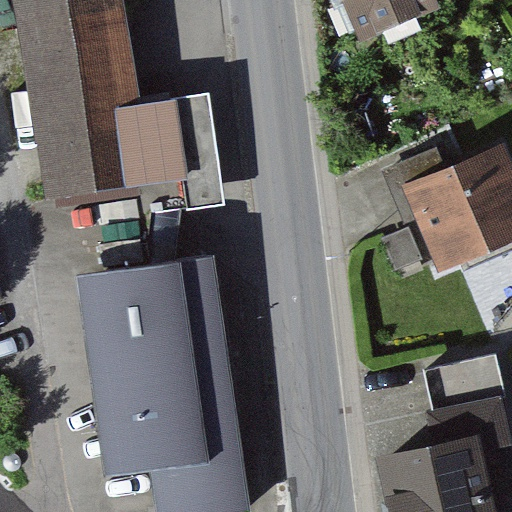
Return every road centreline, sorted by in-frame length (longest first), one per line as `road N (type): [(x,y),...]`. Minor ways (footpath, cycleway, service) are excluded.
road 1 (secondary): [(267,0),(328,511)]
road 2 (residential): [(0,128),(58,387),(64,511)]
